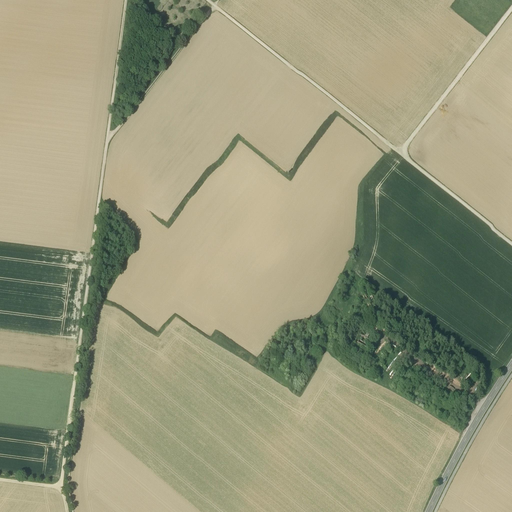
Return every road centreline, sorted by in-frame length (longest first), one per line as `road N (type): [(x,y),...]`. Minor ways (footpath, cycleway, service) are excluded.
road 1 (track): [(126,0),(65,457),(70,511)]
road 2 (track): [(208,0),(511,244)]
road 3 (track): [(400,152),(511,8)]
road 4 (track): [(217,0),(108,136)]
road 5 (tertiary): [(511,362),(428,511)]
road 6 (track): [(485,403),(381,336)]
